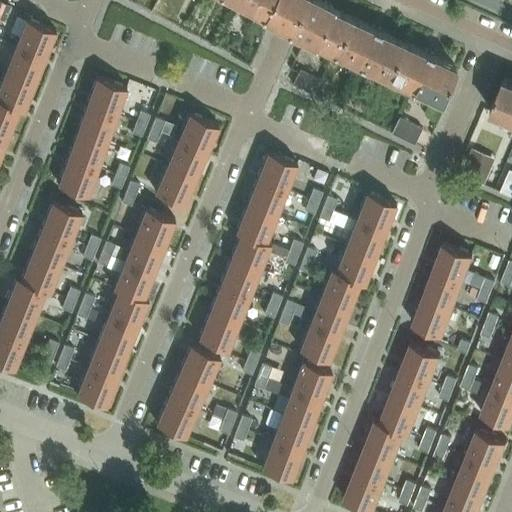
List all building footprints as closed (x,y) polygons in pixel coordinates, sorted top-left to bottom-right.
[(238,0),(237,3),(256,14),(255,16),(260,19),(262,17),(286,29),(288,31),(304,0),(238,0)] [(333,9),(334,6),(321,0),(304,0),(288,31),(314,44),(315,43),(334,51),(350,17),(333,9)] [(26,17),(15,44),(44,55),(55,29),(26,17)] [(372,27),(350,17),(334,51),(356,61),(354,66),(359,68),(361,64),(387,76),(392,65),(403,42),(381,32),(382,30),(373,26),(372,27)] [(424,52),(403,42),(392,65),(387,76),(408,86),(406,90),(411,92),(413,88),(439,101),(455,66),(434,56),(434,55),(425,51),(424,52)] [(15,44),(4,70),(34,82),(44,55),(15,44)] [(300,69),(292,84),(314,95),(321,79),(300,69)] [(0,81),(0,98),(19,106),(19,107),(23,109),(34,82),(4,70),(0,81)] [(116,113),(126,86),(97,75),(96,75),(86,102),(116,113)] [(490,109),(506,116),(511,118),(511,80),(503,77),(490,109)] [(0,129),(8,133),(19,107),(19,106),(0,98),(0,129)] [(107,140),(116,113),(86,102),(77,129),(107,140)] [(149,113),(140,110),(136,121),(145,124),(149,113)] [(177,138),(206,150),(218,124),(189,111),(177,138)] [(155,116),(151,127),(160,130),(164,120),(155,116)] [(398,116),(391,132),(414,143),(421,128),(398,116)] [(141,135),(145,124),(136,121),(131,131),(141,135)] [(151,127),(146,137),(155,141),(160,130),(151,127)] [(0,129),(0,153),(8,133),(0,129)] [(97,166),(107,140),(77,129),(67,155),(97,166)] [(177,138),(166,164),(195,176),(206,150),(177,138)] [(256,177),(286,189),(296,162),(267,150),(256,177)] [(97,166),(67,155),(57,183),(87,193),(97,166)] [(491,165),(469,156),(461,174),(483,183),(491,165)] [(128,165),(119,162),(115,173),(124,176),(128,165)] [(166,164),(154,190),(183,203),(195,176),(166,164)] [(120,187),(124,176),(115,173),(111,183),(120,187)] [(511,195),(511,178),(506,176),(500,191),(511,195)] [(246,203),(275,215),(286,189),(256,177),(246,203)] [(130,179),(125,190),(134,194),(139,183),(130,179)] [(313,187),(308,198),(317,201),(322,191),(313,187)] [(125,190),(121,200),(130,204),(134,194),(125,190)] [(366,190),(355,217),(385,229),(395,202),(366,190)] [(323,205),(332,209),(336,198),(327,194),(323,205)] [(304,209),(313,212),(317,201),(308,198),(304,209)] [(41,226),(70,238),(81,211),(52,199),(41,226)] [(239,232),(240,231),(265,241),(265,239),(275,215),(246,203),(235,230),(239,232)] [(323,205),(319,216),(328,220),(332,209),(323,205)] [(134,233),(164,244),(174,218),(145,206),(134,233)] [(345,243),(374,255),(385,229),(355,217),(345,243)] [(30,252),(60,264),(70,238),(41,226),(30,252)] [(239,232),(230,257),(259,268),(270,241),(265,239),(265,241),(240,231),(239,232)] [(124,259),(153,270),(164,244),(134,233),(124,259)] [(100,237),(91,234),(86,244),(95,248),(100,237)] [(298,252),(302,241),(293,238),(289,249),(298,252)] [(110,254),(114,243),(106,239),(101,250),(110,254)] [(462,279),(472,252),(442,241),(432,268),(462,279)] [(335,269),(335,270),(359,279),(359,281),(363,282),(374,255),(345,243),(335,269)] [(91,259),(95,248),(86,244),(82,255),(91,259)] [(312,261),(316,250),(307,246),(303,257),(312,261)] [(294,263),(298,252),(289,249),(284,259),(294,263)] [(97,261),(106,264),(110,254),(101,250),(97,261)] [(60,264),(30,252),(20,277),(20,278),(45,288),(45,289),(49,291),(60,264)] [(249,294),(259,268),(230,257),(219,283),(249,294)] [(303,257),(299,268),(308,271),(312,261),(303,257)] [(118,287),(143,296),(153,270),(124,259),(113,285),(118,287)] [(320,294),(349,306),(359,281),(359,279),(335,270),(335,269),(331,267),(320,294)] [(432,268),(422,295),(452,306),(462,279),(432,268)] [(510,284),(511,278),(511,272),(505,269),(501,280),(510,284)] [(5,303),(35,314),(45,289),(45,288),(20,278),(20,277),(16,275),(5,303)] [(494,280),(485,276),(481,287),(490,291),(494,280)] [(209,309),(238,320),(249,294),(219,283),(209,309)] [(79,289),(70,286),(65,296),(75,300),(79,289)] [(108,313),(137,324),(148,298),(143,296),(118,287),(108,313)] [(476,298),(486,301),(490,291),(481,287),(476,298)] [(281,295),(272,291),(268,302),(277,306),(281,295)] [(89,306),(94,295),(85,292),(80,302),(89,306)] [(339,332),(349,306),(320,294),(309,320),(339,332)] [(422,295),(412,322),(442,333),(452,306),(422,295)] [(70,311),(75,300),(65,296),(61,307),(70,311)] [(291,313),(296,302),(287,299),(282,309),(291,313)] [(76,313),(85,317),(89,306),(80,302),(76,313)] [(268,302),(264,313),(273,316),(277,306),(268,302)] [(5,303),(0,315),(0,330),(24,341),(35,314),(5,303)] [(198,336),(228,348),(238,320),(209,309),(198,336)] [(282,309),(278,320),(287,324),(291,313),(282,309)] [(489,311),(485,322),(494,325),(498,314),(489,311)] [(97,339),(126,351),(137,324),(108,313),(97,339)] [(299,347),(328,359),(339,332),(309,320),(299,347)] [(485,322),(480,332),(490,336),(494,325),(485,322)] [(14,366),(24,341),(0,330),(0,361),(14,367),(14,366)] [(511,332),(501,359),(511,362),(511,332)] [(470,341),(461,337),(457,348),(466,352),(470,341)] [(58,341),(49,338),(45,348),(54,352),(58,341)] [(87,365),(116,377),(126,351),(97,339),(87,365)] [(440,352),(410,340),(400,367),(429,378),(440,352)] [(190,342),(179,369),(208,382),(219,355),(190,342)] [(69,358),(73,347),(64,344),(60,354),(69,358)] [(50,363),(54,352),(45,348),(40,359),(50,363)] [(259,351),(250,348),(246,359),(255,362),(259,351)] [(55,365),(64,369),(69,358),(60,354),(55,365)] [(321,397),(331,369),(301,358),(291,385),(321,397)] [(246,359),(242,369),(251,373),(255,362),(246,359)] [(511,362),(501,359),(491,385),(511,393),(511,362)] [(262,362),(258,373),(267,376),(271,366),(262,362)] [(474,377),(478,367),(468,363),(464,374),(474,377)] [(76,391),(76,392),(105,404),(116,377),(87,365),(76,391)] [(390,393),(419,405),(429,378),(400,367),(390,393)] [(208,382),(179,369),(167,395),(196,408),(208,382)] [(258,373),(254,384),(263,387),(267,376),(258,373)] [(447,374),(443,385),(452,388),(456,378),(447,374)] [(464,374),(460,384),(469,388),(474,377),(464,374)] [(321,397),(291,385),(281,412),(311,423),(321,397)] [(452,388),(443,385),(438,395),(448,399),(452,388)] [(511,393),(491,385),(480,411),(509,423),(511,417),(511,393)] [(379,419),(404,429),(408,431),(419,405),(390,393),(379,419)] [(167,395),(156,421),(185,434),(196,408),(167,395)] [(236,411),(227,408),(223,418),(232,422),(236,411)] [(311,423),(281,412),(271,438),(301,450),(311,423)] [(238,425),(247,428),(251,417),(242,414),(238,425)] [(379,419),(375,417),(364,444),(394,455),(404,429),(379,419)] [(218,429),(227,433),(232,422),(223,418),(218,429)] [(233,436),(242,439),(247,428),(238,425),(233,436)] [(432,440),(436,430),(427,426),(422,437),(432,440)] [(505,439),(476,427),(465,454),(495,466),(505,439)] [(447,447),(451,436),(441,432),(437,443),(447,447)] [(427,451),(432,440),(422,437),(418,448),(427,451)] [(291,477),(301,450),(271,438),(261,465),(291,477)] [(437,443),(433,454),(442,458),(447,447),(437,443)] [(354,470),(383,482),(394,455),(364,444),(354,470)] [(465,454),(455,480),(484,492),(495,466),(465,454)] [(343,497),(373,509),(383,482),(354,470),(343,497)] [(411,493),(416,482),(406,478),(402,489),(411,493)] [(475,511),(484,492),(455,480),(444,506),(458,511),(475,511)] [(421,484),(417,495),(426,499),(431,488),(421,484)] [(402,489),(398,500),(407,504),(411,493),(402,489)] [(417,495),(413,506),(422,510),(426,499),(417,495)]
